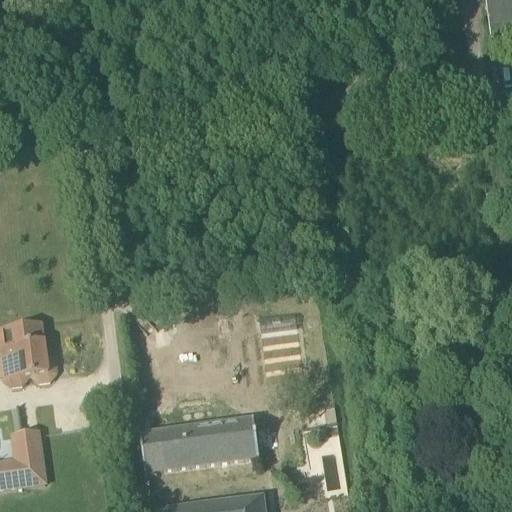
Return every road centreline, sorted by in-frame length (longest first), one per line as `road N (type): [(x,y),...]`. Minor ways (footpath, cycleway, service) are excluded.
road 1 (unclassified): [(125,511),(58,0)]
road 2 (track): [(420,106),(78,152)]
